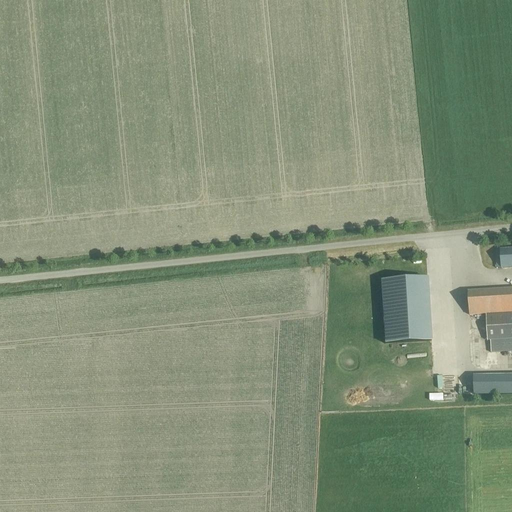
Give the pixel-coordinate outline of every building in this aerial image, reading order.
[(511,249),(495,250),(496,269),(511,267),(511,249)] [(474,283),(487,283),(487,273),(474,274),(474,283)] [(427,279),(380,282),(384,344),(431,341),(427,279)] [(511,289),(468,292),(469,315),(487,314),(488,338),(511,336),(511,289)] [(511,394),(511,376),(474,378),(474,395),(511,394)]
